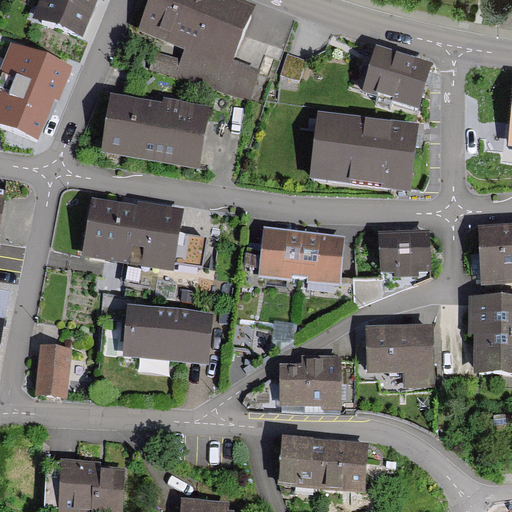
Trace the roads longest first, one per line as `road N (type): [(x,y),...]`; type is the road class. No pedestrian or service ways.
road 1 (residential): [(453,213),(302,208),(54,172)]
road 2 (residential): [(218,423),(237,389),(451,276),(453,213)]
road 3 (residential): [(466,497),(412,445),(370,427),(218,423)]
road 4 (residential): [(7,411),(54,172)]
road 5 (residential): [(7,411),(218,423)]
road 6 (residential): [(54,172),(124,0)]
road 7 (residential): [(453,213),(454,47)]
road 8 (unclassified): [(296,0),(454,47)]
